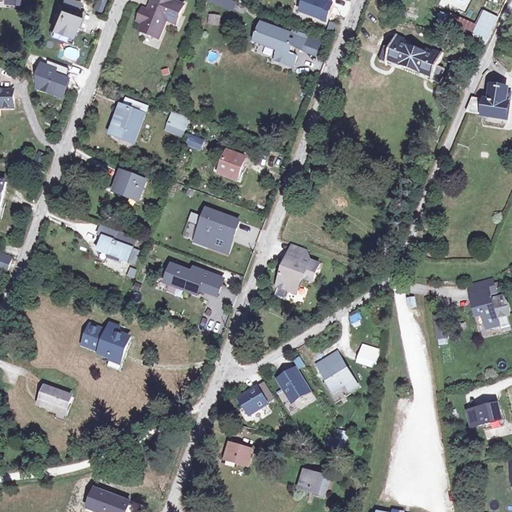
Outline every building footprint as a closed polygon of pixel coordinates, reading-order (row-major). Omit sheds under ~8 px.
[(169,0),(154,0),(149,13),(144,11),(140,22),(144,24),(141,32),(160,39),(168,21),(177,24),(184,6),(169,0)] [(325,22),(334,1),(330,0),(300,0),(296,11),(325,22)] [(77,11),(61,5),(50,32),(66,39),(77,11)] [(487,46),(499,18),(485,13),(478,26),(450,15),(442,34),(487,46)] [(208,15),(208,24),(218,24),(218,15),(208,15)] [(291,50),(292,46),(303,50),(307,41),(264,25),(262,32),(259,31),(257,36),(260,37),(258,41),(280,50),(277,59),(295,66),(299,55),(294,54),(295,51),(291,50)] [(411,69),(419,51),(410,48),(411,45),(405,42),(405,40),(397,37),(392,49),(386,47),(380,62),(392,66),(393,62),(411,69)] [(426,55),(419,51),(411,69),(429,77),(428,80),(439,84),(445,70),(439,67),(444,54),(435,51),(434,53),(428,51),(426,55)] [(473,99),(466,114),(507,120),(511,94),(508,93),(509,91),(493,88),(490,103),(488,102),(489,101),(473,99)] [(0,110),(13,110),(12,91),(0,90),(0,110)] [(147,107),(127,99),(113,135),(134,143),(147,107)] [(178,128),(177,132),(184,134),(190,118),(174,112),(169,125),(178,128)] [(192,146),(200,150),(205,139),(197,135),(192,146)] [(220,174),(230,178),(229,179),(238,182),(247,159),(229,152),(220,174)] [(46,158),(40,156),(37,162),(43,164),(46,158)] [(123,173),(116,190),(139,198),(145,181),(123,173)] [(240,222),(208,210),(198,238),(196,242),(227,253),(228,249),(233,235),(235,236),(240,222)] [(119,232),(102,225),(99,234),(104,236),(115,241),(119,232)] [(121,260),(129,263),(134,249),(115,242),(115,241),(104,236),(98,252),(109,256),(108,258),(120,263),(121,260)] [(302,258),(306,248),(293,244),(289,253),(302,258)] [(320,265),(302,258),(289,253),(277,286),(296,294),(301,280),(305,279),(313,282),(320,265)] [(10,260),(0,256),(0,273),(4,275),(10,260)] [(194,273),(174,266),(168,283),(198,295),(200,290),(219,296),(225,280),(195,269),(194,273)] [(494,308),(491,297),(497,295),(494,282),(471,288),(477,317),(483,316),(487,331),(498,328),(497,321),(509,318),(510,313),(509,309),(508,306),(505,305),(505,302),(502,303),(502,305),(494,308)] [(414,308),(413,299),(406,300),(407,309),(414,308)] [(443,317),(434,319),(437,337),(446,336),(443,317)] [(120,365),(130,338),(116,333),(106,360),(120,365)] [(381,350),(363,345),(357,363),(375,368),(381,350)] [(346,388),(349,394),(358,389),(337,355),(317,368),(334,395),(346,388)] [(293,360),(298,370),(305,366),(299,357),(293,360)] [(296,372),(279,383),(292,405),(309,395),(296,372)] [(265,386),(240,402),(250,417),(275,402),(265,386)] [(64,416),(71,397),(48,388),(41,406),(64,416)] [(496,401),(465,410),(469,427),(501,418),(496,401)] [(347,437),(338,434),(337,438),(334,437),(333,439),(332,439),(331,441),(330,441),(327,451),(332,452),(335,443),(344,446),(347,437)] [(227,463),(247,468),(252,453),(231,447),(227,463)] [(310,476),(305,493),(326,499),(331,483),(310,476)]
